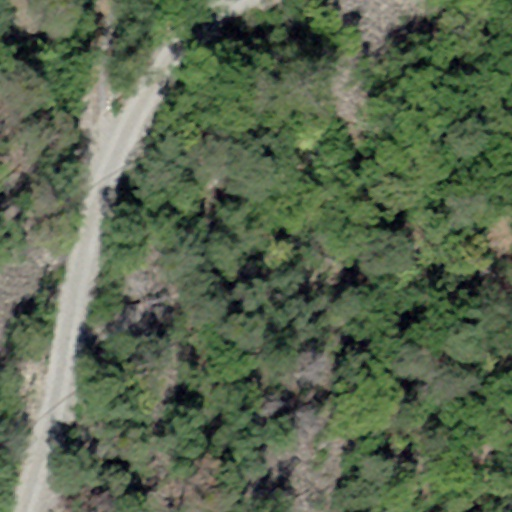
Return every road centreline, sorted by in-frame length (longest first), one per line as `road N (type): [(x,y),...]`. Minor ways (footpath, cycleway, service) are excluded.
road 1 (track): [(224,0),(151,81),(96,179),(52,406),(22,511)]
road 2 (track): [(96,179),(95,52),(114,0)]
